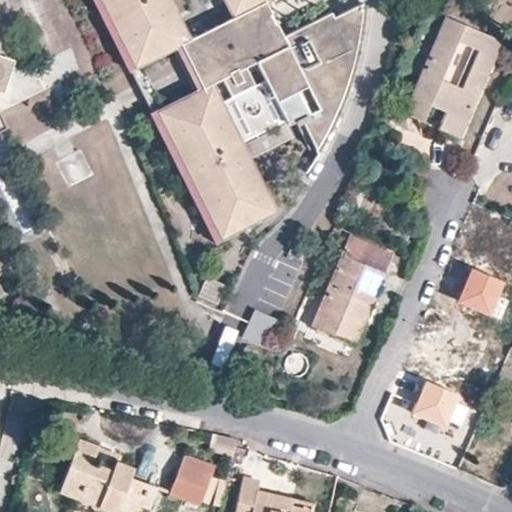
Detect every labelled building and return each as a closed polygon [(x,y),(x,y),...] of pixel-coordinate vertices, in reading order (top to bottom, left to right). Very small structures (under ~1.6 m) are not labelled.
[(163,107),(141,61),(157,53),(153,46),(131,58),(102,0),(94,0),(128,68),(130,67),(156,119),(154,120),(208,229),(214,226),(212,221),(160,117),(183,106),(179,99),(163,107)] [(188,38),(169,0),(102,0),(131,58),(153,46),(157,53),(173,46),(180,43),(202,87),(195,91),(179,99),(183,106),(160,117),(212,221),(214,226),(208,229),(215,242),(238,231),(231,219),(241,214),(246,224),(274,210),(212,83),(223,78),(232,97),(255,85),(246,67),(256,61),(288,124),(295,121),(310,151),(315,148),(319,156),(320,153),(326,144),(331,136),(335,127),(340,118),(344,109),(348,100),(352,90),(355,81),(358,71),(361,62),(363,52),(365,42),(367,32),(368,22),(369,12),(370,2),(370,0),(365,0),(340,12),(346,23),(338,26),(333,16),(331,11),(283,34),(266,0),(225,0),(233,15),(188,38)] [(346,23),(340,12),(333,16),(338,26),(346,23)] [(444,17),(403,105),(422,115),(428,104),(445,112),(440,122),(462,131),(501,40),(444,17)] [(202,87),(180,43),(173,46),(195,91),(202,87)] [(0,84),(6,82),(11,68),(5,57),(0,54),(0,84)] [(13,60),(5,57),(11,68),(13,60)] [(422,115),(403,105),(401,111),(420,120),(422,115)] [(459,137),(462,131),(440,122),(438,128),(459,137)] [(91,172),(80,150),(57,161),(69,183),(91,172)] [(511,220),(511,217),(494,211),(439,341),(482,360),(493,333),(497,335),(511,299),(511,234),(507,233),(511,220)] [(350,234),(311,325),(353,343),(384,273),(357,261),(366,241),(350,234)] [(366,241),(357,261),(384,273),(393,253),(366,241)] [(206,279),(199,301),(221,307),(228,286),(206,279)] [(241,338),(263,348),(276,321),(253,311),(241,338)] [(243,346),(237,367),(249,370),(255,349),(243,346)] [(397,390),(414,395),(422,366),(406,361),(397,390)] [(457,395),(424,381),(410,413),(443,427),(446,420),(454,401),(457,395)] [(468,407),(454,401),(446,420),(460,426),(468,407)] [(231,456),(235,439),(210,433),(206,450),(231,456)] [(96,446),(76,438),(57,492),(74,498),(109,511),(115,511),(116,511),(120,511),(134,511),(137,505),(147,509),(155,487),(129,477),(132,467),(113,460),(110,469),(91,462),(96,446)] [(199,504),(213,466),(180,454),(166,491),(199,504)] [(242,476),(234,511),(310,511),(311,509),(292,504),(293,497),(256,490),(258,480),(242,476)]
